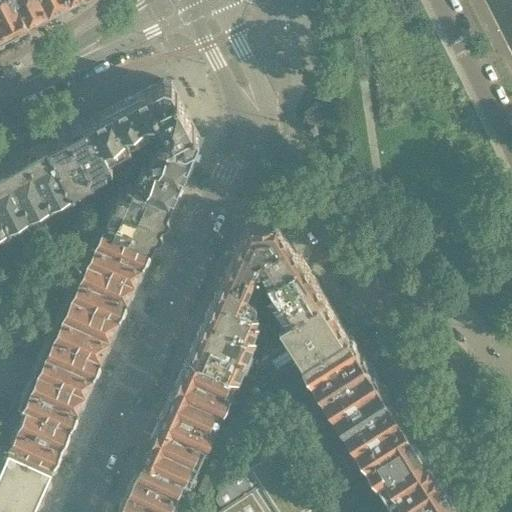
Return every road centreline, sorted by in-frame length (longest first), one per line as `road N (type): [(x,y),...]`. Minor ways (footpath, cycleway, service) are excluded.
road 1 (residential): [(70,511),(224,169),(257,130)]
road 2 (residential): [(511,502),(371,284)]
road 3 (residential): [(371,284),(257,130)]
road 4 (residential): [(511,377),(433,295),(371,284)]
road 5 (residential): [(511,153),(438,0)]
road 6 (tertiary): [(44,73),(193,13)]
road 7 (residential): [(257,130),(261,88),(218,0)]
road 8 (residential): [(193,13),(257,130)]
road 9 (tertiary): [(144,0),(44,73)]
